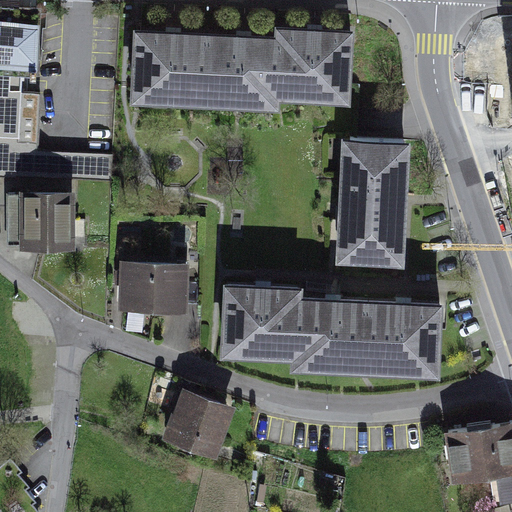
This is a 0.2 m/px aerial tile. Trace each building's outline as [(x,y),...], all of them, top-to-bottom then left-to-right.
[(38,4),(0,2),(0,176),(109,179),(110,151),(39,149),(41,94),(23,94),(23,70),(36,71),(38,4)] [(139,29),(135,99),(275,108),(276,93),(350,98),(355,33),(284,28),(284,38),(139,29)] [(343,257),(406,261),(413,141),(350,138),(343,257)] [(22,195),(22,245),(76,245),(76,195),(22,195)] [(200,264),(142,263),(142,308),(199,309),(200,264)] [(301,283),(226,281),(224,351),(295,353),(295,365),(439,369),(441,301),(301,297),(301,283)] [(194,390),(178,437),(227,454),(244,407),(194,390)] [(511,425),(450,431),(455,479),(511,472),(511,425)]
